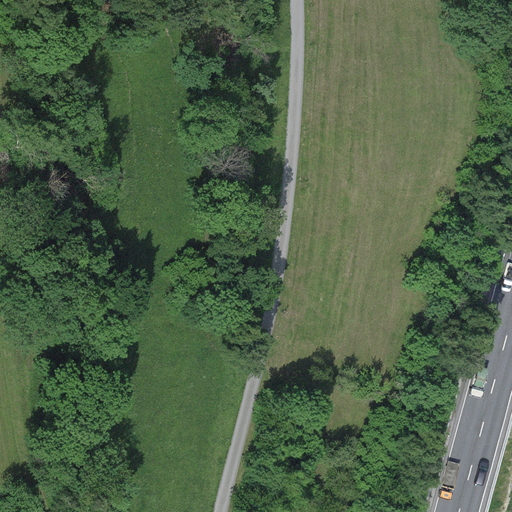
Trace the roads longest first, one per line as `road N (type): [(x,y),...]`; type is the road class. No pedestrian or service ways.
road 1 (track): [(217,511),(265,310),(300,59),(299,0)]
road 2 (primary): [(446,511),(511,278)]
